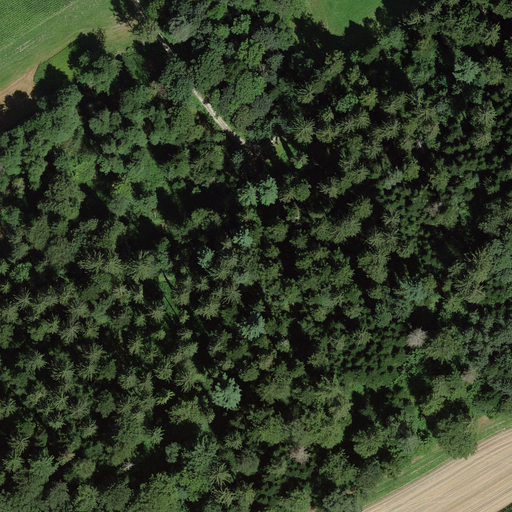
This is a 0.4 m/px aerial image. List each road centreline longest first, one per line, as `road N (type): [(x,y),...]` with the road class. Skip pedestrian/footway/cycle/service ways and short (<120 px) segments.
road 1 (track): [(134,0),(216,117),(245,144),(511,54)]
road 2 (track): [(511,406),(325,511)]
